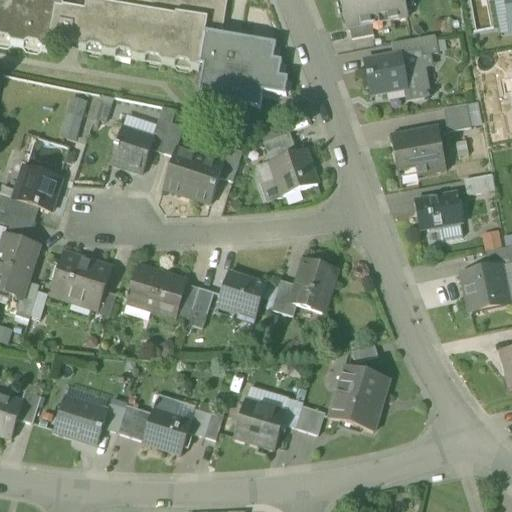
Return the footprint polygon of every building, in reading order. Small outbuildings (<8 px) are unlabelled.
[(48,52),(50,41),(55,10),(62,11),(63,11),(64,0),(24,0),(24,4),(0,0),(0,40),(8,42),(11,46),(24,48),(28,45),(38,47),(41,51),(48,52)] [(64,0),(63,11),(84,14),(87,2),(175,16),(176,14),(208,19),(205,35),(218,37),(219,30),(216,26),(218,17),(222,14),(223,9),(226,9),(227,0),(64,0)] [(339,0),(345,32),(349,32),(371,28),(370,21),(387,18),(388,24),(408,21),(403,0),(339,0)] [(511,37),(504,1),(494,2),(500,39),(511,37)] [(199,68),(205,35),(208,19),(176,14),(175,16),(87,2),(84,14),(63,11),(62,11),(55,10),(50,41),(79,46),(78,50),(86,51),(91,48),(99,50),(102,54),(116,56),(120,53),(129,55),(132,59),(145,61),(149,58),(159,60),(162,64),(175,66),(179,63),(188,65),(191,69),(199,69),(199,68)] [(218,37),(221,38),(222,32),(227,29),(229,18),(225,13),(226,9),(223,9),(222,14),(218,17),(216,26),(219,30),(218,37)] [(349,32),(351,43),(373,39),(371,28),(349,32)] [(218,37),(205,35),(199,68),(202,69),(197,101),(260,111),(263,95),(284,99),(287,81),(279,80),(282,64),(273,63),(276,47),(221,38),(218,37)] [(436,39),(414,43),(416,53),(422,52),(423,58),(432,57),(438,56),(436,39)] [(0,49),(47,57),(48,52),(41,51),(38,47),(28,45),(24,48),(11,46),(8,42),(0,40),(0,49)] [(391,47),(393,59),(400,58),(400,59),(416,56),(416,53),(414,43),(391,47)] [(86,51),(78,50),(78,55),(198,75),(199,69),(191,69),(188,65),(179,63),(175,66),(162,64),(159,60),(149,58),(145,61),(132,59),(129,55),(120,53),(116,56),(102,54),(99,50),(91,48),(86,51)] [(422,52),(416,53),(416,56),(400,59),(403,75),(423,71),(434,69),(432,57),(423,58),(422,52)] [(385,97),(404,93),(407,92),(403,75),(400,59),(400,58),(393,59),(364,65),(371,99),(372,99),(372,98),(385,96),(385,97)] [(423,71),(403,75),(407,92),(404,93),(406,105),(424,102),(424,103),(428,102),(423,71)] [(466,108),(470,130),(481,128),(477,106),(466,108)] [(443,113),(447,137),(471,132),(470,130),(466,108),(443,113)] [(158,125),(171,129),(176,115),(162,112),(158,125)] [(17,115),(14,125),(37,131),(40,121),(17,115)] [(64,140),(75,144),(82,123),(71,120),(64,140)] [(150,154),(162,158),(171,129),(158,125),(158,126),(153,142),(154,142),(150,154)] [(184,132),(171,129),(162,158),(174,161),(176,153),(177,153),(184,132)] [(390,140),(398,183),(444,174),(444,175),(446,175),(438,131),(436,132),(392,141),(392,140),(390,140)] [(111,166),(143,176),(150,154),(154,142),(153,142),(122,132),(111,166)] [(263,146),(270,165),(296,156),(289,137),(263,146)] [(219,182),(233,186),(242,157),(228,152),(222,168),(224,169),(219,182)] [(163,194),(211,209),(219,182),(224,169),(222,168),(177,153),(176,153),(174,161),(163,194)] [(270,165),(276,183),(276,184),(278,183),(284,200),(317,189),(305,153),(296,156),(270,165)] [(39,212),(49,215),(60,183),(26,172),(15,204),(15,205),(39,212)] [(466,196),(467,200),(494,195),(491,179),(464,184),(466,196)] [(266,207),(284,200),(278,183),(276,184),(276,183),(260,189),(266,207)] [(422,233),(441,230),(459,227),(459,228),(461,228),(455,196),(454,196),(455,198),(417,205),(416,203),(415,203),(421,235),(422,235),(422,233)] [(11,202),(5,218),(34,227),(39,212),(15,205),(15,204),(11,202)] [(29,241),(34,227),(5,218),(1,232),(7,234),(29,241)] [(463,238),(461,228),(459,228),(459,227),(441,230),(444,242),(463,238)] [(7,234),(5,239),(28,247),(29,241),(7,234)] [(505,252),(502,234),(482,237),(485,256),(505,252)] [(9,299),(22,303),(29,283),(39,250),(28,247),(5,239),(0,255),(0,290),(10,294),(9,299)] [(485,256),(488,271),(500,269),(501,270),(511,267),(511,250),(505,252),(485,256)] [(50,300),(94,313),(98,300),(103,302),(105,296),(112,273),(63,258),(50,300)] [(297,310),(323,318),(337,274),(304,264),(296,290),(290,308),(297,310)] [(511,309),(511,267),(501,270),(508,307),(509,310),(511,309)] [(151,317),(175,324),(177,319),(186,288),(187,284),(139,269),(129,301),(153,309),(151,317)] [(483,306),(485,311),(508,307),(501,270),(500,269),(488,271),(461,277),(467,309),(483,306)] [(255,323),(256,324),(267,290),(228,277),(217,311),(240,318),(242,312),(257,317),(255,323)] [(18,316),(30,320),(38,296),(41,287),(29,283),(22,303),(18,316)] [(271,315),(293,321),(297,310),(290,308),(296,290),(281,285),(271,315)] [(177,319),(189,323),(199,292),(186,288),(177,319)] [(213,297),(199,292),(189,323),(203,327),(213,297)] [(50,300),(38,296),(30,320),(42,323),(50,300)] [(98,319),(110,322),(117,299),(105,296),(103,302),(98,319)] [(153,309),(129,301),(126,309),(151,317),(153,309)] [(483,306),(467,309),(470,318),(509,310),(508,307),(485,311),(483,306)] [(352,356),(356,367),(379,360),(375,348),(352,356)] [(511,393),(511,351),(500,354),(508,394),(511,393)] [(329,423),(372,437),(378,418),(377,417),(381,406),(382,406),(389,383),(345,370),(329,423)] [(245,404),(285,416),(288,403),(249,391),(245,404)] [(17,425),(32,430),(40,402),(26,397),(22,407),(21,411),(17,425)] [(22,407),(0,399),(0,404),(21,411),(22,407)] [(157,400),(153,414),(171,419),(176,405),(157,400)] [(282,429),(295,433),(302,411),(303,407),(288,403),(285,416),(286,416),(282,429)] [(0,437),(12,441),(17,425),(21,411),(0,404),(0,437)] [(260,449),(275,454),(282,429),(286,416),(285,416),(245,404),(233,442),(259,450),(260,449)] [(79,444),(97,450),(102,434),(108,414),(81,405),(79,411),(63,405),(54,434),(72,440),(73,437),(81,439),(79,444)] [(102,434),(117,439),(125,412),(110,407),(108,414),(102,434)] [(127,407),(125,412),(117,439),(142,447),(153,414),(127,407)] [(324,418),(302,411),(295,433),(318,440),(324,418)] [(188,437),(204,441),(211,418),(194,413),(190,425),(190,426),(191,426),(188,437)] [(190,425),(171,419),(153,414),(142,447),(181,459),(188,437),(191,426),(190,426),(190,425)] [(204,441),(215,445),(224,418),(213,415),(211,418),(204,441)]
